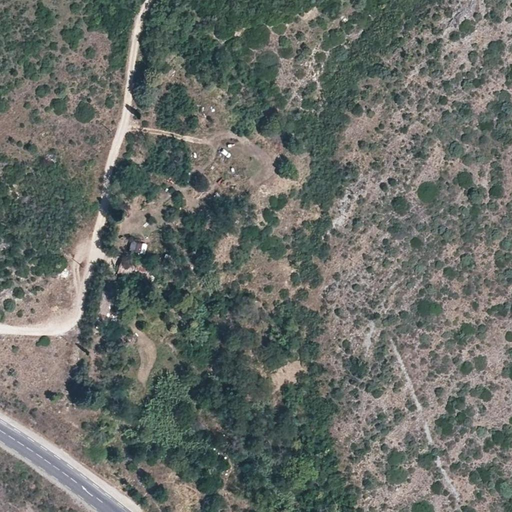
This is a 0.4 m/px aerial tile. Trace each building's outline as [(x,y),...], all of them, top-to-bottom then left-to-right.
[(187,88),(185,93),(197,99),(199,95),(187,88)] [(202,174),(195,183),(203,189),(210,180),(202,174)] [(130,238),(130,250),(144,251),(144,238),(130,238)] [(132,270),(130,260),(118,262),(120,272),(132,270)] [(102,290),(101,297),(108,298),(109,291),(102,290)]
